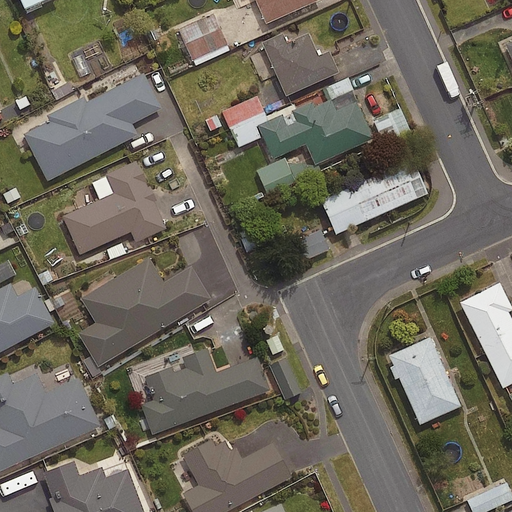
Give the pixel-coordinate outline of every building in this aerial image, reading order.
[(17,0),(22,11),(46,0),(17,0)] [(319,0),(254,0),(266,24),(319,0)] [(229,48),(213,12),(179,27),(195,63),(229,48)] [(338,73),(328,51),(318,56),(308,33),(286,43),(282,33),(261,43),(285,97),(338,73)] [(161,108),(143,73),(86,102),(83,97),(46,116),(48,122),(24,134),(47,180),(136,135),(131,124),(161,108)] [(315,166),(373,139),(356,102),(335,111),(330,101),(313,108),(310,103),(291,112),(296,122),(286,127),(281,116),(257,127),(272,160),(305,145),(315,166)] [(296,178),(286,155),(258,168),(267,190),(296,178)] [(335,236),(427,195),(412,160),(320,201),(335,236)] [(166,229),(154,203),(156,202),(149,186),(147,187),(135,161),(104,175),(112,193),(60,217),(78,257),(131,233),(135,243),(166,229)] [(328,248),(319,228),(293,240),(302,260),(328,248)] [(149,255),(81,295),(96,320),(79,330),(98,363),(212,297),(192,262),(163,279),(149,255)] [(8,257),(0,260),(0,279),(15,273),(8,257)] [(0,351),(53,323),(33,288),(16,297),(9,284),(0,289),(0,351)] [(511,311),(511,309),(499,284),(459,304),(502,390),(511,384),(511,321),(508,313),(511,311)] [(276,331),(260,338),(285,395),(301,388),(276,331)] [(430,338),(388,356),(419,426),(461,407),(430,338)] [(268,390),(256,358),(215,373),(206,349),(181,359),(184,369),(174,373),(172,367),(147,376),(156,401),(142,406),(153,434),(268,390)] [(0,471),(101,427),(78,378),(44,393),(36,374),(11,385),(6,374),(0,377),(0,471)] [(226,511),(290,478),(272,444),(241,460),(235,449),(230,452),(224,441),(215,446),(211,440),(181,456),(197,486),(182,494),(191,511),(226,511)] [(142,511),(126,470),(105,478),(101,467),(78,475),(73,461),(42,473),(57,511),(142,511)] [(478,511),(511,497),(504,481),(464,498),(470,511),(478,511)]
